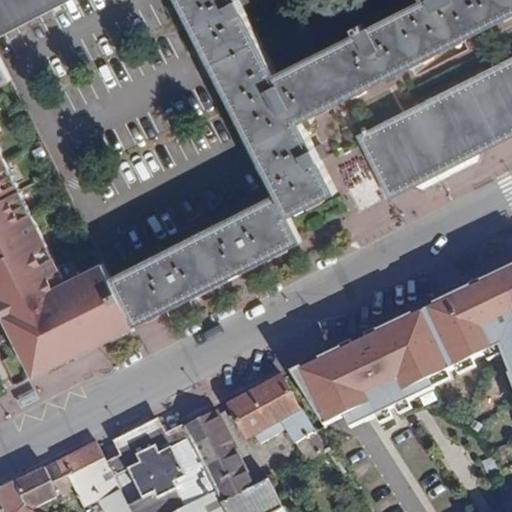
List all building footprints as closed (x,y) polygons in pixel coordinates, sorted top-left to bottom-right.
[(0,0),(0,31),(61,0),(178,0),(211,63),(260,38),(246,12),(240,0),(0,0)] [(253,8),(248,0),(240,0),(246,12),(253,8)] [(511,13),(511,0),(419,0),(370,25),(366,19),(352,25),(355,33),(317,52),(342,101),(511,13)] [(217,76),(266,51),(260,38),(211,63),(217,76)] [(277,72),(266,51),(217,76),(277,193),(234,215),(214,225),(165,250),(146,260),(141,262),(109,278),(134,327),(165,311),(302,241),(289,216),(338,191),(302,121),(332,106),(307,57),(277,72)] [(342,101),(317,52),(307,57),(332,106),(342,101)] [(0,324),(28,380),(134,327),(109,278),(101,261),(63,280),(0,152),(0,82),(10,77),(0,57),(0,324)] [(511,59),(361,137),(391,197),(444,170),(485,149),(511,135),(511,59)] [(335,156),(356,211),(384,200),(363,145),(335,156)] [(485,149),(444,170),(451,186),(492,164),(485,149)] [(230,207),(210,216),(214,225),(234,215),(230,207)] [(160,241),(142,250),(146,260),(165,250),(160,241)] [(511,511),(511,261),(297,366),(343,443),(496,370),(511,404),(511,511)] [(308,462),(328,449),(316,432),(303,412),(285,377),(231,405),(248,439),(256,435),(260,443),(272,437),(284,429),(308,462)] [(186,432),(223,503),(256,486),(217,413),(184,429),(186,432)] [(143,497),(130,504),(133,511),(227,511),(223,503),(186,432),(124,463),(143,497)] [(105,511),(133,511),(130,504),(98,443),(18,483),(31,509),(72,487),(84,509),(99,500),(105,511)] [(256,486),(223,503),(227,511),(278,511),(283,509),(269,479),(256,486)] [(35,511),(31,509),(18,483),(0,491),(0,504),(6,511),(35,511)]
